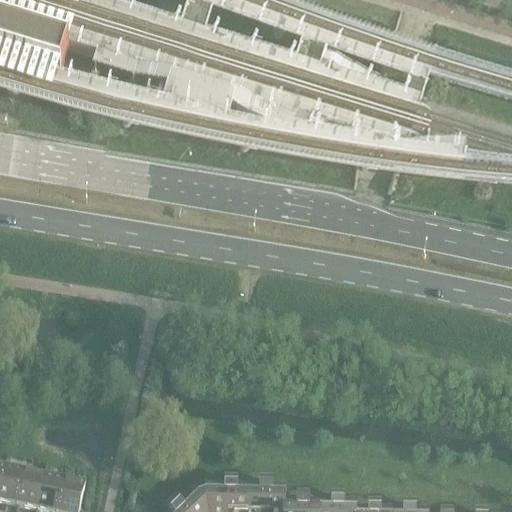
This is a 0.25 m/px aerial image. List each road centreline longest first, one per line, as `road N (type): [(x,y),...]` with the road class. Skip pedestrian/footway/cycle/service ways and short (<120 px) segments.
road 1 (primary): [(511,255),(349,216),(0,155)]
road 2 (primary): [(0,215),(511,307)]
